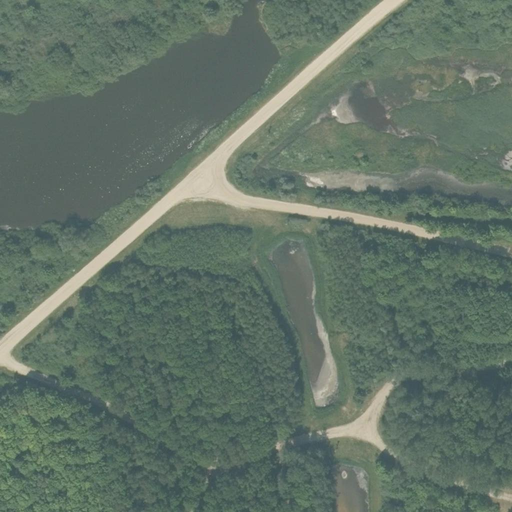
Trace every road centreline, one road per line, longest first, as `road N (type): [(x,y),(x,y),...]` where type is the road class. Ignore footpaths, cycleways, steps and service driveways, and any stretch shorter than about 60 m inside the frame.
road 1 (track): [(511,253),(229,197),(198,174)]
road 2 (track): [(198,174),(0,349)]
road 3 (track): [(198,174),(392,0)]
road 4 (unknown): [(511,497),(343,434)]
